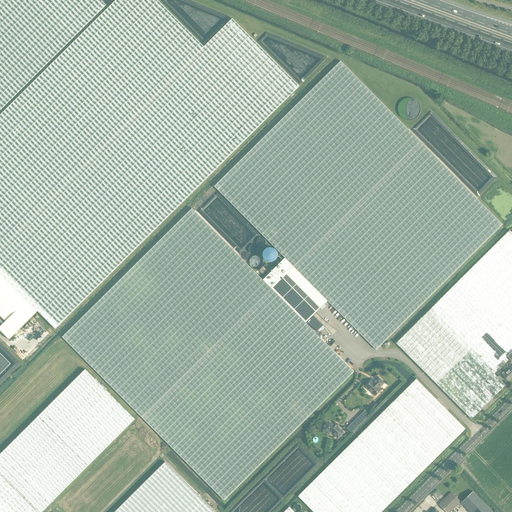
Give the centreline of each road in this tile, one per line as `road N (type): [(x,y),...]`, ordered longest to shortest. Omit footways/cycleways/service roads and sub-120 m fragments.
road 1 (tertiary): [(400,511),(511,401)]
road 2 (motorway): [(384,0),(511,46)]
